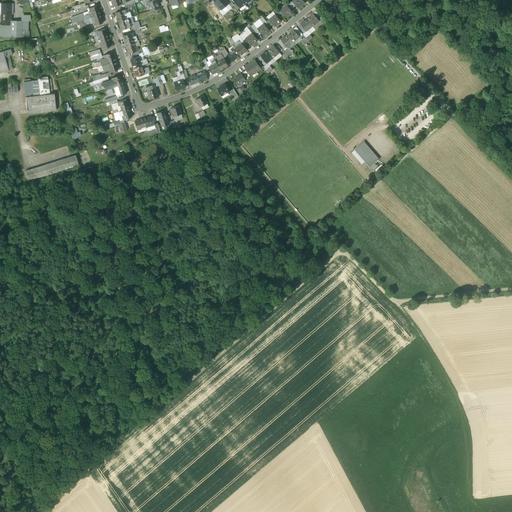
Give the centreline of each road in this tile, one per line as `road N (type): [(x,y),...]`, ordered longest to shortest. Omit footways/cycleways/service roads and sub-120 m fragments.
road 1 (track): [(511,289),(395,302),(341,249),(94,461)]
road 2 (residential): [(103,0),(139,109),(225,74),(317,0)]
road 3 (track): [(395,302),(469,419)]
